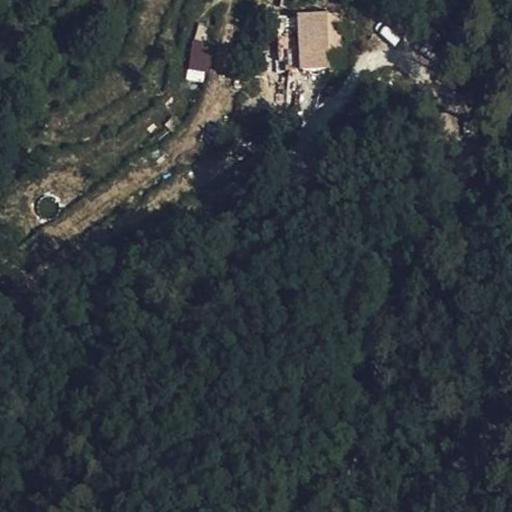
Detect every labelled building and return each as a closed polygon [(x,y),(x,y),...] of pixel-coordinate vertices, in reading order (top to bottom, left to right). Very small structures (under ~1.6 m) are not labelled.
[(297,34),(298,64),(316,64),(315,22),(297,22),(297,34)] [(280,55),(280,64),(298,64),(297,34),(271,35),(272,55),(280,55)] [(208,70),(211,42),(191,40),(188,68),(208,70)] [(498,194),(486,179),(471,190),(483,206),(498,194)] [(483,206),(471,190),(458,200),(470,216),(483,206)] [(483,206),(470,216),(482,231),(509,210),(498,194),(483,206)]
